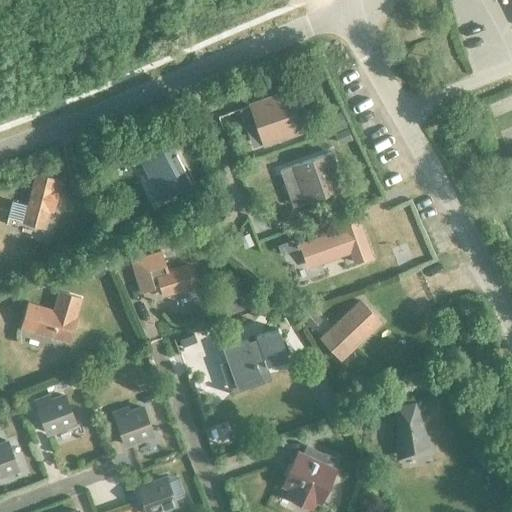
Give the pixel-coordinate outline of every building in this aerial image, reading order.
[(263,145),(301,131),(288,94),(250,107),(263,145)] [(340,110),(325,116),(331,131),(346,126),(340,110)] [(347,130),(336,134),(340,145),(351,140),(347,130)] [(171,147),(140,162),(152,185),(161,201),(190,186),(185,176),(182,170),(183,170),(171,147)] [(305,203),(342,190),(329,153),(291,167),(305,203)] [(11,203),(7,220),(22,223),(43,229),(48,211),(51,212),(59,182),(35,176),(26,207),(11,203)] [(108,222),(101,226),(104,233),(111,229),(108,222)] [(354,264),(369,258),(357,223),(341,228),(342,230),(301,245),(308,268),(349,252),(354,264)] [(248,234),(239,238),(243,249),(252,245),(248,234)] [(162,297),(194,287),(188,267),(166,274),(159,253),(129,262),(139,294),(154,290),(153,288),(159,286),(162,297)] [(100,259),(87,266),(93,277),(106,270),(100,259)] [(29,305),(21,329),(68,342),(80,301),(58,294),(52,312),(29,305)] [(240,297),(223,303),(227,315),(245,309),(240,297)] [(371,332),(367,328),(375,320),(358,301),(327,330),(336,339),(327,348),(340,361),(371,332)] [(302,310),(297,315),(310,329),(319,320),(309,309),(305,313),(302,310)] [(247,340),(222,349),(226,362),(234,384),(259,375),(254,361),(262,359),(265,367),(287,359),(277,330),(255,337),(255,338),(247,341),(247,340)] [(81,374),(68,379),(72,389),(85,385),(81,374)] [(316,380),(307,384),(312,399),(322,396),(316,380)] [(74,424),(71,417),(64,397),(50,402),(48,397),(35,402),(47,435),(74,424)] [(4,405),(3,411),(7,415),(13,413),(15,407),(10,403),(4,405)] [(431,455),(418,417),(414,404),(395,407),(396,461),(431,455)] [(152,437),(145,417),(142,409),(128,414),(127,410),(113,415),(125,447),(152,437)] [(366,413),(354,416),(358,432),(370,429),(366,413)] [(326,419),(325,428),(331,433),(339,430),(341,422),(334,417),(326,419)] [(213,431),(196,436),(203,457),(220,452),(213,431)] [(0,477),(17,471),(7,443),(0,445),(0,477)] [(318,465),(296,455),(282,484),(291,488),(287,499),(311,510),(316,500),(320,501),(334,472),(329,470),(334,459),(323,454),(318,465)] [(145,511),(161,511),(175,507),(165,480),(151,485),(150,480),(136,485),(145,511)]
